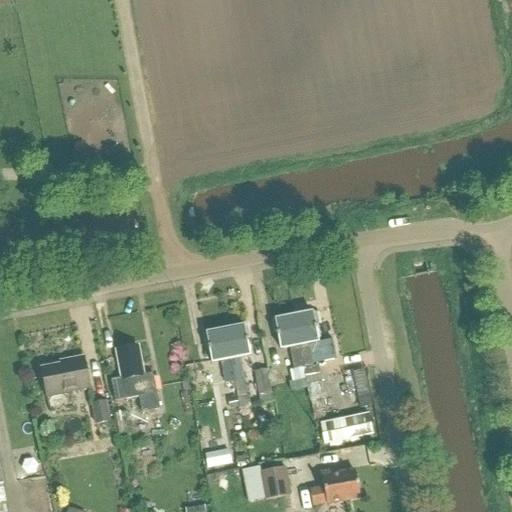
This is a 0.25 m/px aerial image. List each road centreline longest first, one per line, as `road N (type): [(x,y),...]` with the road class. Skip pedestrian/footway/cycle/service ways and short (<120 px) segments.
road 1 (unclassified): [(360,244),(308,247),(0,308)]
road 2 (residential): [(360,244),(409,511)]
road 3 (unclassified): [(360,244),(436,232),(495,234)]
